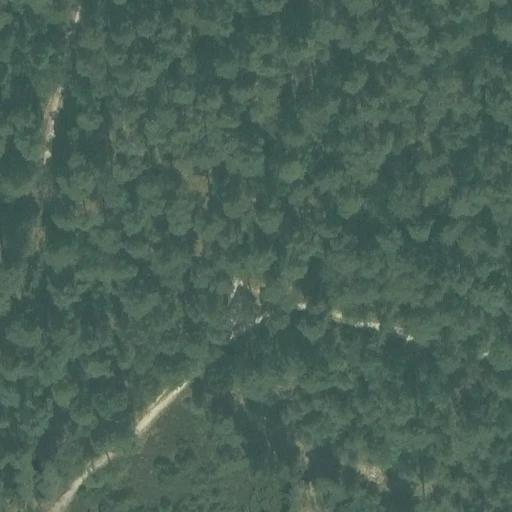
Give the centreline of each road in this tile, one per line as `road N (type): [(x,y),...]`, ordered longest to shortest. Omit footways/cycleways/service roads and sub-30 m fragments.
road 1 (track): [(78,0),(36,159),(52,205),(443,329),(511,318)]
road 2 (track): [(33,511),(267,274)]
